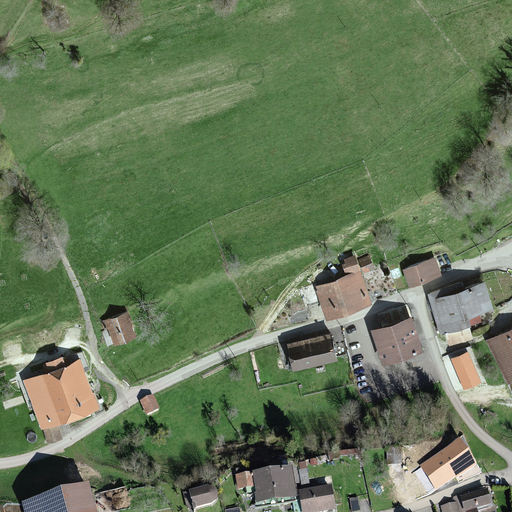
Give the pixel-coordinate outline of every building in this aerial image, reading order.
[(343,259),(348,272),(361,267),(356,255),(343,259)] [(369,256),(359,260),(363,271),(373,267),(369,256)] [(435,258),(407,269),(412,284),(441,274),(435,258)] [(315,285),(327,315),(373,298),(361,267),(348,272),(315,285)] [(465,281),(430,292),(442,330),(471,320),(468,312),(493,304),(485,280),(466,286),(465,281)] [(127,309),(107,318),(117,339),(137,331),(127,309)] [(410,315),(373,328),(385,360),(422,347),(410,315)] [(511,328),(489,340),(509,380),(511,378),(511,328)] [(331,331),(289,341),(296,368),(338,358),(331,331)] [(480,382),(467,354),(452,360),(465,389),(480,382)] [(80,357),(24,379),(49,442),(63,437),(55,419),(98,402),(80,357)] [(153,398),(143,402),(147,415),(158,411),(153,398)] [(461,440),(420,466),(425,475),(422,477),(431,490),(434,488),(436,492),(477,466),(461,440)] [(256,486),(258,501),(298,495),(294,467),(239,475),(241,488),(256,486)] [(95,511),(88,485),(23,504),(25,511),(95,511)] [(208,486),(190,491),(195,507),(212,502),(212,501),(214,500),(216,499),(217,497),(217,495),(217,492),(216,490),(215,489),(213,488),(210,487),(208,487),(208,486)] [(333,486),(301,492),(303,511),(326,511),(337,510),(333,486)] [(490,503),(487,490),(456,499),(457,503),(442,507),(443,511),(465,511),(465,510),(490,503)]
